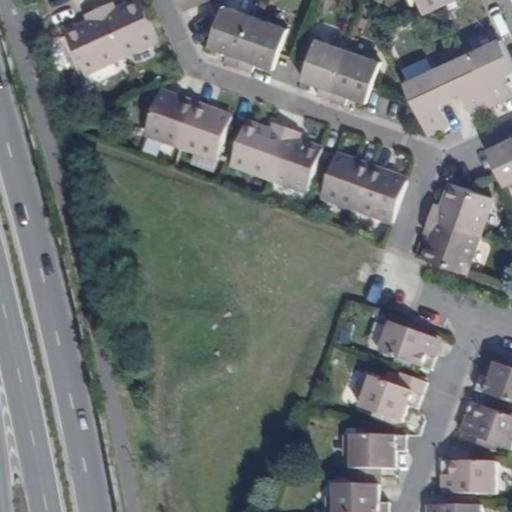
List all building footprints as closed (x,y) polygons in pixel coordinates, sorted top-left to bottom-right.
[(102,10),(124,60),(163,42),(143,0),(142,0),(120,10),(117,3),(102,10)] [(180,0),(185,10),(207,0),(180,0)] [(421,0),(428,15),(448,6),(459,1),(458,0),(421,0)] [(228,54),(225,62),(240,68),(257,19),(224,6),(218,26),(210,46),(228,54)] [(88,76),(124,60),(102,10),(89,16),(94,24),(69,35),(88,76)] [(257,19),(240,68),(252,72),(255,64),(274,70),(280,55),(289,31),(257,19)] [(311,56),(309,66),(303,81),(321,88),(318,97),(332,102),(350,53),(309,38),(304,53),(311,56)] [(493,107),(511,98),(511,96),(504,77),(511,73),(511,63),(502,41),(470,56),(493,107)] [(368,105),(374,90),(384,65),(350,53),(332,102),(347,107),(350,98),(368,105)] [(472,117),(493,107),(470,56),(438,71),(451,101),(463,96),(472,117)] [(440,105),(451,101),(438,71),(406,85),(415,105),(429,136),(449,127),(440,105)] [(90,84),(81,88),(83,94),(93,90),(90,84)] [(149,139),(185,151),(200,110),(164,97),(149,139)] [(200,110),(185,151),(220,163),(234,122),(200,110)] [(233,169),(272,182),(290,133),(276,128),(273,136),(248,127),(233,169)] [(290,133),(272,182),(310,196),(324,155),(301,147),(304,138),(290,133)] [(511,141),(488,153),(499,176),(506,190),(511,186),(511,141)] [(324,201),(359,213),(373,172),(338,160),(324,201)] [(373,172),(359,213),(395,226),(409,185),(373,172)] [(444,208),(435,205),(430,220),(478,237),(492,198),(469,189),(465,188),(453,184),(444,208)] [(432,237),(424,261),(465,275),(478,237),(430,220),(424,235),(432,237)] [(423,328),(404,322),(402,328),(421,335),(423,328)] [(420,364),(434,368),(438,357),(432,354),(437,341),(421,335),(402,328),(394,325),(384,351),(420,364)] [(432,354),(438,357),(443,342),(437,341),(432,354)] [(511,367),(509,367),(508,366),(497,362),(491,378),(482,375),(477,388),(495,394),(511,400),(511,367)] [(420,407),(430,380),(416,375),(405,371),(400,383),(368,371),(361,392),(368,394),(364,405),(374,409),(393,416),(406,420),(411,404),(420,407)] [(511,415),(490,407),(473,401),(468,415),(473,417),(467,433),(479,437),(498,444),(511,449),(511,415)] [(391,422),(393,416),(374,409),(372,414),(391,422)] [(473,417),(468,415),(462,431),(467,433),(473,417)] [(352,467),(355,467),(386,468),(397,468),(398,449),(407,450),(408,433),(383,433),(345,432),(344,454),(353,454),(352,467)] [(495,451),(498,444),(479,437),(476,445),(495,451)] [(450,494),(475,494),(497,494),(498,462),(476,461),(444,461),(443,463),(442,476),(449,476),(448,494),(450,494)] [(355,467),(355,475),(386,475),(386,468),(355,467)] [(386,475),(355,475),(354,483),(383,483),(385,483),(386,475)] [(329,511),(392,511),(393,501),(383,500),(383,483),(354,483),(337,482),(337,495),(330,496),(329,511)]
